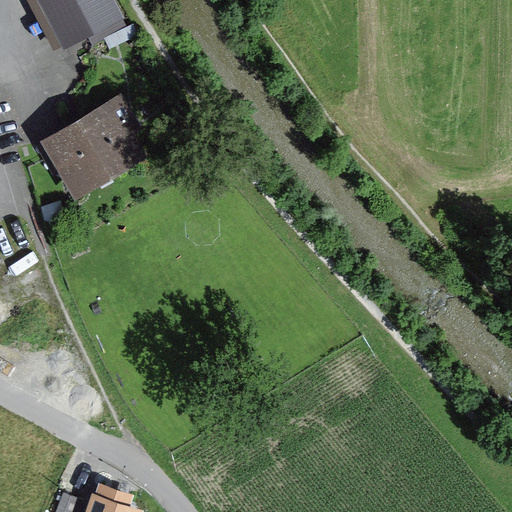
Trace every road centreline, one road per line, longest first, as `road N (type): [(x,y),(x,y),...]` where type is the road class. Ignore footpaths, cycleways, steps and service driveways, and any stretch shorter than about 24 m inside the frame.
road 1 (unknown): [(245,0),(423,229),(511,318)]
road 2 (unknown): [(139,470),(32,125)]
road 3 (unclassified): [(183,511),(142,472),(0,388)]
